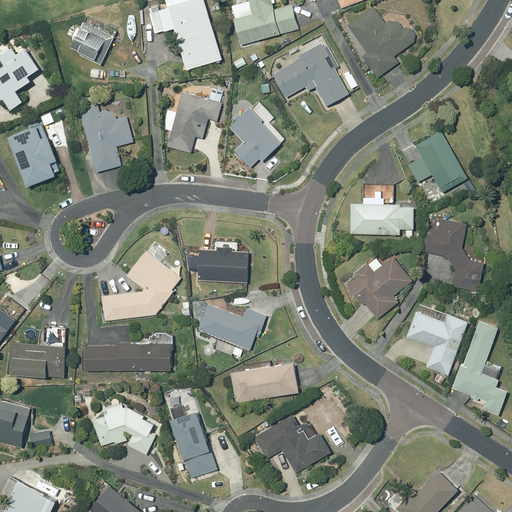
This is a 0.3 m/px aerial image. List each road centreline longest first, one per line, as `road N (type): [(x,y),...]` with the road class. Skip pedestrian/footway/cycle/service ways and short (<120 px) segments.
road 1 (residential): [(500,0),(435,85),(349,143),(308,210)]
road 2 (residential): [(308,210),(304,266),(321,319),(344,350),(414,403)]
road 3 (residential): [(127,198),(65,219),(57,231),(72,258),(83,259),(102,252),(123,213)]
road 4 (residential): [(127,198),(204,195),(308,210)]
road 5 (residential): [(321,511),(347,493),(414,403)]
